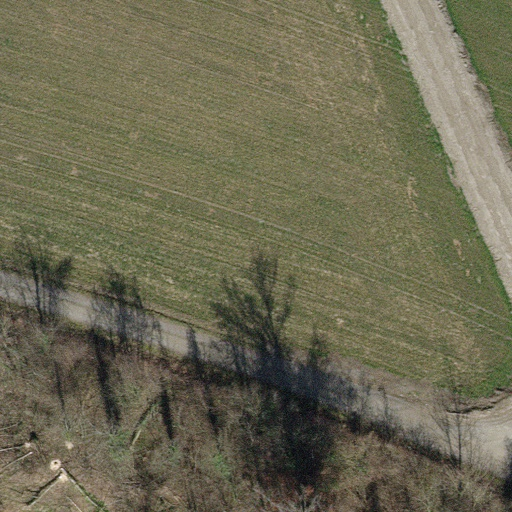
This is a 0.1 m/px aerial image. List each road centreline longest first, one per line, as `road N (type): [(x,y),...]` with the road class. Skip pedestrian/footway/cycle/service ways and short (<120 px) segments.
road 1 (track): [(511,468),(248,361),(0,287)]
road 2 (track): [(410,0),(511,232)]
